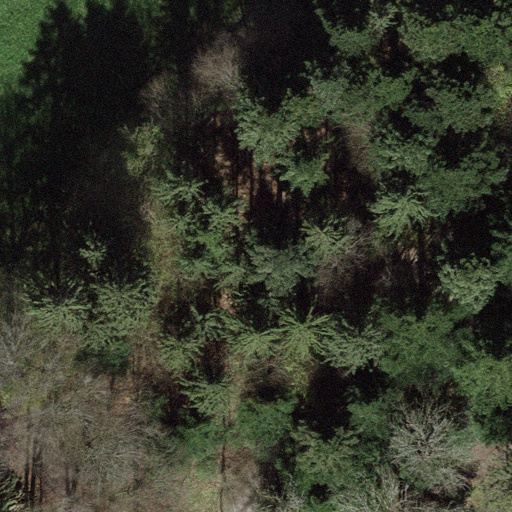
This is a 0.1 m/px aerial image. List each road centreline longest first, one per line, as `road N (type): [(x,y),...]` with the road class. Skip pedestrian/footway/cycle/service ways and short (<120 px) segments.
road 1 (track): [(263,511),(511,195)]
road 2 (track): [(389,511),(511,441)]
road 3 (track): [(76,511),(0,400)]
